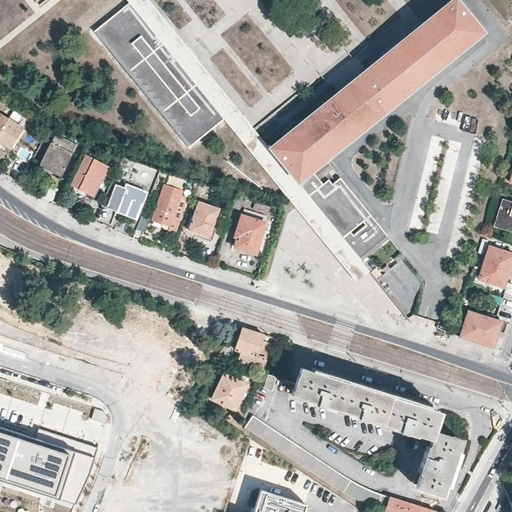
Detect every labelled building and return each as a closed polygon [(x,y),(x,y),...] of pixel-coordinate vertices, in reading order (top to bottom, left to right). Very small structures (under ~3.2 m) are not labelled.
[(129,0),(131,2),(225,117),(292,202),(296,207),(358,283),(371,271),(361,259),(305,191),(299,183),(270,147),(150,0),(129,0)] [(313,172),(327,161),(363,129),(432,73),(459,51),(484,31),(473,17),(458,0),(450,0),(393,47),(370,66),(350,82),(291,130),(270,147),(299,183),(313,172)] [(225,117),(131,2),(96,30),(130,72),(136,72),(135,78),(142,78),(141,85),(147,85),(146,91),(153,92),(152,98),(158,99),(157,105),(164,106),(163,112),(169,112),(168,119),(175,119),(174,125),(180,126),(179,132),(190,146),(225,117)] [(163,112),(164,106),(157,105),(158,99),(152,98),(153,92),(146,91),(147,85),(141,85),(142,78),(135,78),(136,72),(130,72),(96,30),(95,31),(189,147),(190,146),(179,132),(180,126),(174,125),(175,119),(168,119),(169,112),(163,112)] [(23,128),(8,118),(0,130),(0,140),(11,148),(23,128)] [(76,144),(56,134),(52,142),(51,142),(39,166),(61,177),(73,153),(72,153),(76,144)] [(88,185),(94,188),(96,182),(100,183),(109,165),(87,154),(72,185),(84,192),(88,185)] [(23,176),(30,163),(23,160),(15,172),(23,176)] [(324,185),(313,172),(299,183),(305,191),(361,259),(368,253),(365,249),(378,239),(381,242),(389,236),(341,178),(333,185),(330,180),(324,185)] [(59,189),(47,183),(41,195),(48,199),(53,201),(59,189)] [(136,218),(146,192),(127,184),(125,189),(116,185),(107,207),(136,218)] [(175,231),(178,222),(173,219),(177,206),(183,209),(188,197),(182,195),(183,191),(165,184),(152,219),(170,226),(169,230),(175,231)] [(90,195),(94,188),(88,185),(84,192),(90,195)] [(240,209),(244,195),(238,193),(233,207),(240,209)] [(511,229),(511,201),(504,199),(496,224),(511,229)] [(210,237),(219,209),(198,202),(189,230),(210,237)] [(270,207),(255,202),(253,209),(268,213),(270,207)] [(153,210),(146,208),(142,217),(137,229),(144,232),(153,210)] [(256,253),(263,228),(266,216),(244,209),(236,233),(239,234),(235,246),(256,253)] [(368,253),(381,242),(378,239),(365,249),(368,253)] [(483,266),(474,263),(470,274),(476,276),(475,279),(478,280),(478,278),(504,286),(507,278),(504,277),(509,262),(511,263),(511,262),(511,252),(490,245),(483,266)] [(490,293),(488,300),(501,305),(504,297),(490,293)] [(501,321),(497,319),(468,310),(460,335),(491,345),(494,346),(498,333),(501,321)] [(271,336),(243,327),(236,349),(241,350),(239,359),(263,367),(271,342),(269,341),(271,336)] [(437,409),(304,367),(295,397),(428,439),(415,481),(445,490),(460,444),(433,435),(436,426),(432,425),(437,409)] [(248,382),(225,372),(213,398),(236,408),(248,382)] [(277,376),(269,374),(265,387),(273,389),(277,376)] [(378,507),(383,493),(372,489),(369,487),(363,486),(359,483),(350,478),(339,471),(319,458),(254,415),(246,426),(310,469),(329,481),(341,489),(348,493),(354,497),(359,499),(365,501),(371,504),(378,507)] [(37,440),(0,428),(0,479),(46,494),(78,504),(96,448),(40,430),(37,440)] [(130,432),(125,451),(225,476),(231,453),(191,443),(189,448),(130,432)] [(307,511),(310,502),(262,486),(253,511),(307,511)] [(378,507),(377,511),(381,511),(437,511),(438,511),(383,493),(378,507)] [(491,502),(485,511),(494,511),(496,509),(491,502)]
